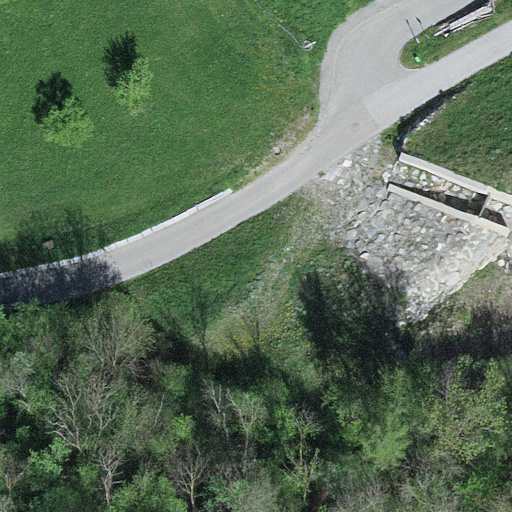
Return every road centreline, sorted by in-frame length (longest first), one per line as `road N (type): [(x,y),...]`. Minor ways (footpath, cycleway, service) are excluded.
road 1 (residential): [(0,224),(27,227),(223,154),(372,79)]
road 2 (residential): [(372,79),(511,13)]
